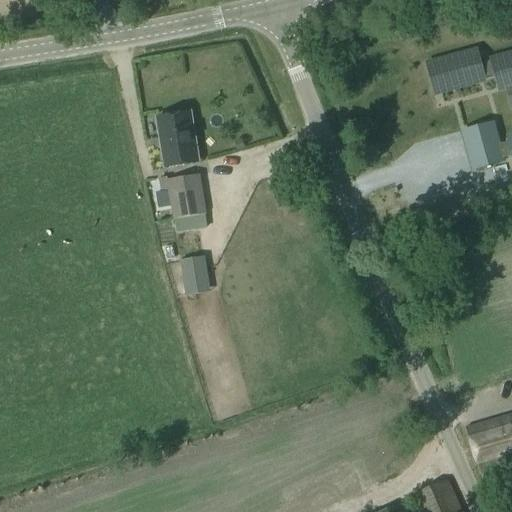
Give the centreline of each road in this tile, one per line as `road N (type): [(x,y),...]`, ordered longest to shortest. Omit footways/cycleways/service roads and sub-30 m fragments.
road 1 (unclassified): [(479,511),(393,328),(274,17)]
road 2 (tertiary): [(0,58),(274,17)]
